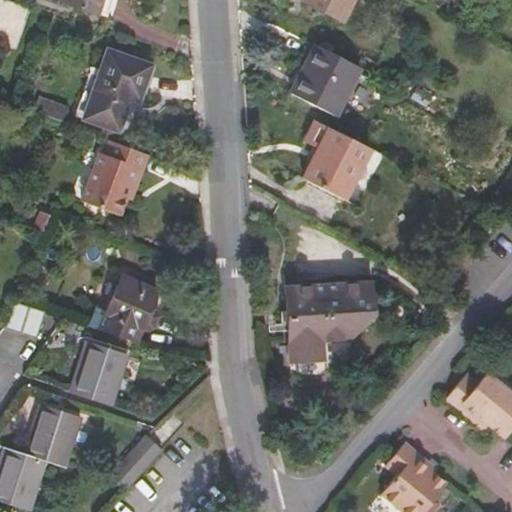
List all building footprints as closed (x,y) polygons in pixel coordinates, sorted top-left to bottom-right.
[(60,0),(60,2),(97,15),(101,0),(60,0)] [(354,0),(303,0),(303,1),(342,22),(354,0)] [(291,93),(336,116),(361,71),(322,50),(308,76),(302,73),(291,93)] [(140,100),(151,67),(107,52),(83,119),(118,131),(129,98),(140,100)] [(367,147),(315,120),(304,140),(310,144),(315,146),(309,159),(300,177),(342,198),(359,163),(367,147)] [(135,188),(147,156),(109,141),(103,157),(98,156),(81,203),(119,217),(130,187),(135,188)] [(315,146),(310,144),(304,157),(309,159),(315,146)] [(42,235),(50,216),(40,212),(32,230),(42,235)] [(99,330),(135,343),(158,293),(123,277),(115,293),(99,330)] [(294,372),(326,369),(324,348),(350,345),(349,325),(354,319),(376,317),(374,288),(288,295),(294,372)] [(115,293),(106,289),(89,327),(99,330),(115,293)] [(36,338),(44,312),(16,302),(14,302),(6,328),(36,338)] [(349,325),(350,345),(376,317),(354,319),(349,325)] [(70,390),(111,404),(127,356),(85,343),(70,390)] [(477,414),(504,437),(511,427),(511,395),(487,373),(478,383),(467,374),(446,398),(471,421),(477,414)] [(38,405),(23,454),(44,461),(65,467),(81,419),(38,405)] [(123,462),(148,438),(146,436),(102,480),(106,481),(123,462)] [(162,450),(148,438),(123,462),(106,481),(127,489),(162,450)] [(382,495),(402,511),(423,511),(446,485),(427,467),(430,465),(405,444),(386,467),(397,476),(382,495)] [(44,461),(23,454),(3,447),(0,457),(0,501),(28,510),(44,461)]
